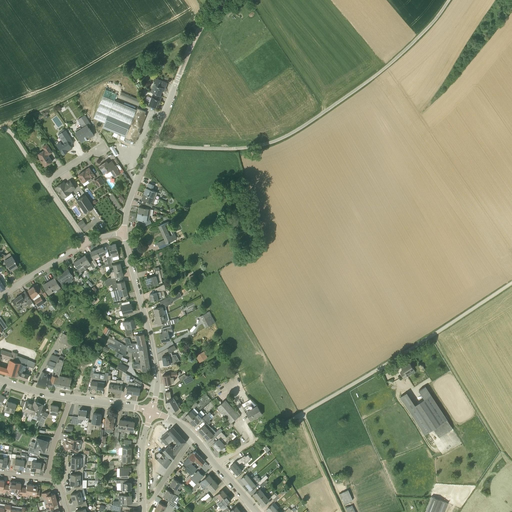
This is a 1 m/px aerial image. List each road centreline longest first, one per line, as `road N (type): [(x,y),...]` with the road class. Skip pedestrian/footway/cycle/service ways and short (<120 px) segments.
road 1 (unclassified): [(151,142),(229,149),(286,136),(375,79),(450,0)]
road 2 (unclassified): [(214,464),(511,280)]
road 3 (track): [(197,33),(185,30),(3,128)]
road 4 (tertiary): [(151,410),(155,357),(122,233)]
road 5 (tertiary): [(151,142),(194,38),(229,0)]
